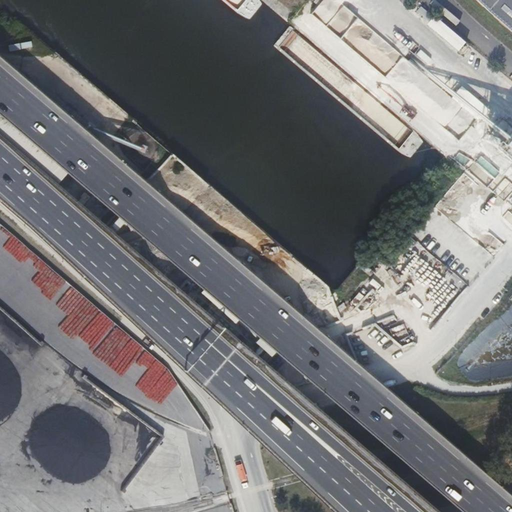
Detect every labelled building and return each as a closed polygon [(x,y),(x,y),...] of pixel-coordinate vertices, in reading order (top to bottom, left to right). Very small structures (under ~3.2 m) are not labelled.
[(358,17),(343,4),(346,0),(321,0),(309,15),(339,40),(358,17)] [(511,0),(477,0),(511,30),(511,0)] [(296,10),(291,16),(295,19),(300,13),(296,10)] [(456,43),(459,39),(443,25),(440,29),(456,43)] [(406,48),(412,42),(402,34),(396,39),(406,48)] [(462,91),(455,100),(472,115),(480,106),(462,91)] [(46,179),(57,166),(0,117),(0,136),(11,146),(10,148),(46,179)] [(509,128),(500,120),(488,133),(511,154),(511,139),(505,133),(509,128)] [(94,183),(83,173),(70,188),(82,198),(94,183)] [(111,199),(113,200),(116,200),(118,198),(120,196),(120,194),(119,192),(118,190),(116,189),(114,188),(112,189),(110,190),(108,193),(108,194),(109,197),(110,199),(111,199)] [(119,221),(115,217),(105,228),(109,232),(119,221)] [(134,353),(145,347),(33,256),(30,266),(21,263),(17,267),(29,272),(21,276),(18,271),(11,279),(0,285),(0,403),(3,405),(8,402),(31,410),(34,415),(45,419),(49,409),(85,388),(105,395),(113,373),(118,370),(117,369),(131,361),(134,353)] [(243,319),(207,287),(185,311),(222,343),(233,330),(239,324),(243,319)] [(242,326),(239,324),(233,330),(236,333),(242,326)] [(329,333),(301,345),(310,368),(338,356),(329,333)]
